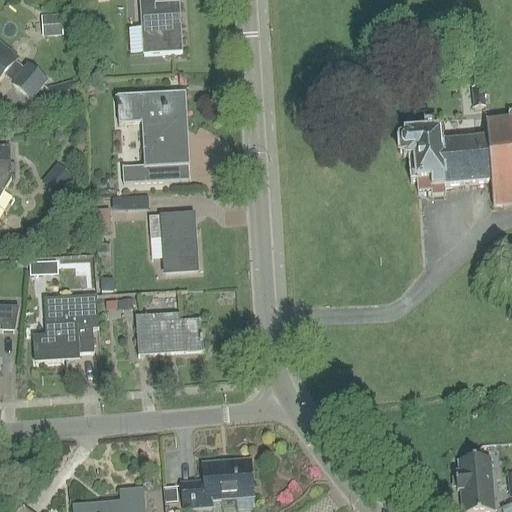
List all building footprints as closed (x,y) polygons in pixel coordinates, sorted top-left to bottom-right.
[(138,0),(141,31),(142,58),(142,60),(182,57),(179,6),(167,7),(155,8),(154,0),(138,0)] [(60,19),(40,20),(41,41),(61,40),(60,19)] [(0,47),(0,82),(3,79),(4,79),(16,65),(18,62),(0,47)] [(13,86),(12,88),(31,103),(46,84),(27,69),(24,72),(13,86)] [(74,84),(49,90),(54,110),(79,104),(74,84)] [(472,92),(473,112),(485,111),(483,91),(472,92)] [(186,96),(117,100),(118,128),(141,127),(144,170),(122,171),(123,188),(171,186),(170,169),(182,168),(180,125),(187,125),(186,96)] [(494,207),(511,205),(511,114),(511,115),(511,121),(487,123),(488,139),(441,143),(440,133),(406,136),(406,139),(402,139),(402,144),(399,146),(399,154),(403,155),(403,160),(407,160),(409,184),(430,182),(430,190),(492,185),(494,207)] [(10,165),(0,165),(0,202),(11,183),(10,165)] [(57,167),(42,185),(59,199),(74,181),(57,167)] [(97,214),(97,226),(110,226),(110,214),(97,214)] [(187,219),(149,221),(150,244),(163,243),(165,277),(196,275),(194,241),(183,242),(182,231),(188,231),(187,219)] [(97,248),(97,256),(110,256),(110,248),(97,248)] [(53,264),(31,266),(32,285),(54,283),(53,264)] [(101,283),(101,294),(113,294),(113,286),(110,283),(101,283)] [(80,365),(80,359),(94,358),(93,333),(98,333),(97,300),(44,303),(46,340),(32,340),(34,367),(80,365)] [(133,303),(119,303),(119,312),(133,312),(133,303)] [(0,335),(15,336),(19,311),(0,310),(0,335)] [(155,320),(136,321),(138,356),(166,354),(166,350),(185,349),(185,357),(203,356),(201,324),(155,327),(155,320)] [(213,502),(255,498),(252,462),(202,466),(204,485),(181,487),(183,511),(214,509),(213,502)] [(494,511),(490,462),(459,464),(460,477),(456,477),(457,495),(461,495),(462,511),(494,511)] [(146,511),(145,492),(121,494),(122,507),(73,511),(146,511)] [(177,492),(165,493),(166,506),(178,505),(177,492)]
